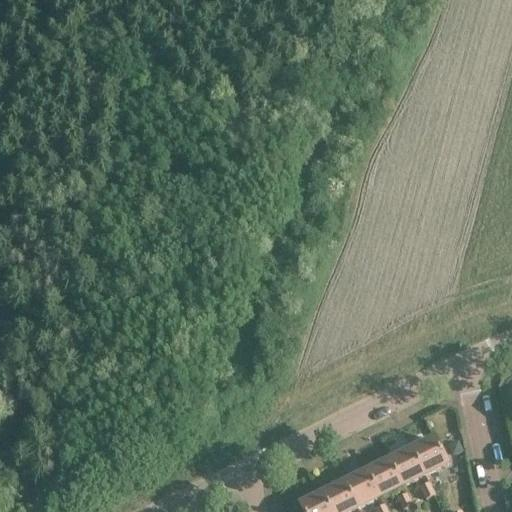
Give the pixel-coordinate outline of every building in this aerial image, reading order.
[(436,440),(413,451),(426,477),(448,466),(436,440)] [(413,451),(390,462),(403,488),(426,477),(413,451)] [(390,462),(368,473),(381,499),(403,488),(390,462)] [(368,473),(345,484),(358,510),(381,499),(368,473)] [(330,511),(354,511),(358,510),(345,484),(323,495),(330,511)] [(425,500),(435,495),(429,484),(420,489),(425,500)] [(330,511),(323,495),(300,507),(302,511),(330,511)] [(402,511),(412,507),(407,496),(397,500),(402,511)]
